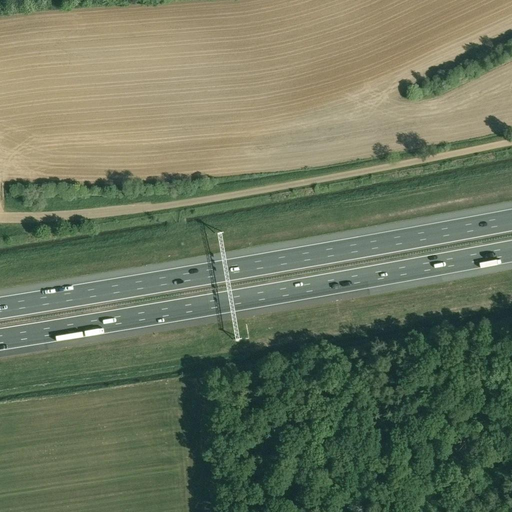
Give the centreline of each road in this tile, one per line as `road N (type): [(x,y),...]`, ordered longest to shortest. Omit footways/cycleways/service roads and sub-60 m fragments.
road 1 (motorway): [(0,339),(511,251)]
road 2 (motorway): [(511,220),(0,307)]
road 3 (unclassified): [(0,209),(113,209),(237,194),(511,142)]
